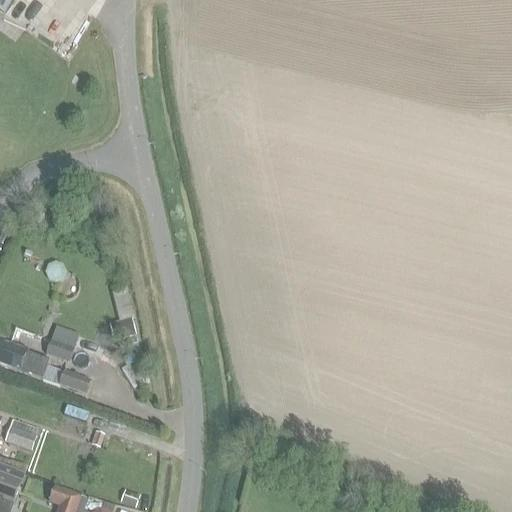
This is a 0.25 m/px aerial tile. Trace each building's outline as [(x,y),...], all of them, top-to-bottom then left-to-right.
[(0,0),(0,12),(6,17),(18,0),(0,0)] [(60,48),(60,42),(74,42),(74,17),(34,18),(34,34),(44,34),(44,48),(60,48)] [(96,266),(104,274),(111,268),(103,259),(96,266)] [(49,284),(56,286),(63,283),(66,275),(62,268),(55,266),(48,269),(45,276),(49,284)] [(110,327),(114,344),(136,338),(132,321),(110,327)] [(126,342),(129,355),(139,352),(136,340),(126,342)] [(69,366),(74,351),(52,343),(47,358),(69,366)] [(11,346),(10,350),(0,346),(0,366),(43,382),(48,369),(50,363),(28,355),(29,353),(11,346)] [(130,368),(122,373),(134,392),(142,387),(130,368)] [(64,375),(59,388),(86,398),(91,385),(64,375)] [(87,424),(90,416),(67,408),(65,416),(87,424)] [(6,445),(33,455),(40,433),(13,423),(6,445)] [(146,508),(164,455),(136,445),(117,498),(146,508)] [(11,511),(13,507),(22,485),(0,476),(0,511),(11,511)] [(77,511),(82,499),(55,489),(49,506),(60,510),(58,511),(77,511)]
